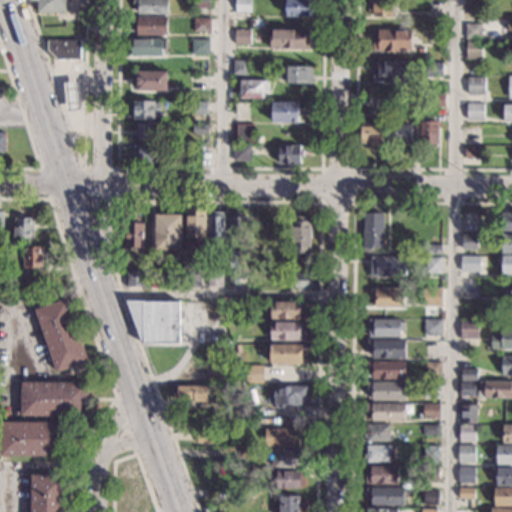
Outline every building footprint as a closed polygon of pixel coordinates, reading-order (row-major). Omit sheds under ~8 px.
[(65,0),(65,13),(37,12),(37,1),(30,1),(29,0),(65,0)] [(168,0),(168,14),(137,14),(137,6),(132,6),(132,0),(168,0)] [(251,0),(251,12),(235,12),(235,0),(251,0)] [(314,0),(314,16),(285,16),(285,0),(314,0)] [(393,0),(393,17),(371,17),(371,11),(368,11),(368,2),(371,1),(371,0),(393,0)] [(166,17),(166,34),(136,35),(136,26),(130,26),(130,16),(166,17)] [(210,32),(193,32),(193,18),(210,18),(210,32)] [(481,38),(465,38),(465,23),(481,23),(481,38)] [(250,44),(234,44),(234,29),(250,29),(250,44)] [(412,50),(372,50),(372,29),(412,29),(412,50)] [(309,48),(269,49),(269,30),(309,30),(309,48)] [(162,39),(166,39),(166,49),(162,49),(162,56),(131,56),(131,38),(162,38),(162,39)] [(81,40),(80,60),(57,60),(47,49),(47,39),(81,40)] [(209,55),(192,55),(192,39),(209,39),(209,55)] [(484,58),(466,58),(466,42),(484,42),(484,58)] [(248,75),(233,75),(233,60),(248,60),(248,75)] [(412,81),(377,82),(377,81),(372,81),(372,61),(412,61),(412,81)] [(443,77),(425,77),(425,63),(443,62),(443,77)] [(313,71),(313,78),(309,83),(286,83),(286,79),(279,79),(279,66),(307,66),(313,71)] [(169,71),(169,91),(136,91),(135,71),(169,71)] [(485,94),(467,94),(467,78),(467,77),(484,77),(485,94)] [(264,80),(271,80),(271,93),(264,93),(264,98),(239,98),(239,96),(238,96),(238,88),(240,88),(240,79),(264,79),(264,80)] [(81,109),(66,111),(62,83),(77,81),(81,109)] [(445,107),(428,107),(428,94),(445,94),(445,107)] [(155,109),(160,109),(160,119),(134,119),(134,101),(155,100),(155,109)] [(299,108),(303,108),(303,116),(299,116),(299,122),(272,122),(272,101),(299,101),(299,108)] [(207,102),(207,114),(190,114),(190,102),(207,102)] [(484,119),(466,119),(466,104),(484,104),(484,119)] [(511,121),(502,121),(502,104),(511,104),(511,121)] [(432,120),(438,120),(438,144),(437,144),(437,147),(420,147),(420,144),(419,144),(419,121),(420,112),(432,112),(432,120)] [(382,143),(381,143),(381,148),(369,148),(369,143),(361,144),(361,122),(382,122),(382,143)] [(152,127),(159,127),(159,136),(152,136),(152,140),(136,140),(136,123),(152,123),(152,127)] [(413,144),(403,144),(403,146),(395,146),(395,143),(385,144),(385,123),(412,123),(413,144)] [(209,134),(192,134),(192,124),(209,124),(209,134)] [(254,124),(254,142),(236,142),(236,124),(254,124)] [(481,135),(466,135),(466,125),(481,125),(481,135)] [(160,162),(137,162),(137,144),(160,144),(160,162)] [(208,159),(187,159),(187,145),(208,145),(208,159)] [(250,160),(232,160),(232,145),(250,145),(250,160)] [(300,149),(303,149),(303,157),(301,157),(301,164),(278,164),(278,145),(300,145),(300,149)] [(483,158),(464,158),(464,148),(483,148),(483,158)] [(205,237),(187,237),(186,207),(205,207),(205,237)] [(243,215),(245,215),(245,238),(228,238),(228,216),(230,216),(230,210),(243,210),(243,215)] [(224,229),(225,229),(225,238),(224,238),(224,240),(207,240),(207,215),(211,215),(211,211),(224,211),(224,229)] [(511,231),(500,231),(499,212),(511,212),(511,231)] [(180,250),(155,250),(154,213),(180,213),(180,250)] [(383,248),(371,248),(371,250),(364,250),(364,248),(363,248),(363,213),(383,213),(383,248)] [(271,222),(278,222),(278,249),(276,249),(276,251),(261,251),(261,249),(260,249),(260,223),(261,223),(261,216),(271,216),(271,222)] [(310,221),(311,221),(311,253),(291,253),(291,220),(291,216),(310,216),(310,221)] [(32,238),(14,238),(14,217),(32,217),(32,238)] [(478,233),(462,233),(462,219),(478,219),(478,233)] [(138,223),(142,223),(143,247),(124,247),(124,223),(132,223),(132,220),(138,220),(138,223)] [(511,253),(501,253),(501,235),(511,234),(511,253)] [(477,249),(461,249),(461,236),(477,235),(477,249)] [(442,244),(442,253),(426,253),(426,244),(442,244)] [(43,255),(44,255),(44,261),(43,261),(43,267),(34,267),(34,275),(43,275),(43,287),(25,287),(25,276),(26,276),(26,267),(21,267),(21,246),(43,246),(43,255)] [(511,274),(501,274),(501,255),(511,255),(511,274)] [(407,275),(370,276),(370,256),(407,256),(407,275)] [(480,271),(460,271),(460,256),(480,256),(480,271)] [(442,272),(425,273),(425,257),(442,257),(442,272)] [(144,286),(127,286),(126,270),(143,270),(144,286)] [(239,286),(228,286),(228,270),(239,270),(239,286)] [(290,287),(279,287),(278,270),(290,270),(290,287)] [(201,287),(187,287),(187,271),(201,271),(201,287)] [(222,271),(222,287),(208,287),(208,271),(222,271)] [(312,288),(294,288),(294,274),(312,274),(312,288)] [(478,295),(461,296),(461,277),(478,277),(478,295)] [(403,307),(373,307),(373,296),(370,296),(370,288),(374,288),(374,287),(403,287),(403,307)] [(442,306),(422,306),(422,288),(442,288),(442,306)] [(88,361),(55,372),(33,309),(67,297),(88,361)] [(178,343),(141,343),(125,300),(178,300),(178,343)] [(305,302),(305,318),(270,319),(270,302),(305,302)] [(400,319),(400,322),(404,322),(404,331),(400,331),(400,336),(368,337),(368,319),(400,319)] [(442,334),(423,334),(423,319),(442,319),(442,334)] [(301,322),(305,322),(305,339),(270,340),(270,322),(301,321),(301,322)] [(478,338),(460,338),(460,321),(478,321),(478,338)] [(511,348),(503,349),(488,349),(488,333),(500,333),(500,329),(511,329),(511,348)] [(406,340),(406,358),(371,358),(371,349),(366,349),(366,340),(406,340)] [(438,342),(438,354),(425,354),(425,341),(438,342)] [(306,363),(269,363),(269,344),(306,344),(306,363)] [(511,375),(501,375),(501,355),(511,355),(511,375)] [(405,379),(371,379),(371,371),(366,371),(366,361),(405,361),(405,379)] [(441,363),(441,378),(425,378),(425,362),(441,363)] [(263,383),(245,383),(245,364),(263,364),(263,383)] [(478,381),(460,381),(460,369),(477,369),(478,381)] [(511,398),(478,398),(478,391),(483,391),(483,381),(511,381),(511,398)] [(405,382),(405,400),(370,400),(370,391),(365,391),(365,382),(405,382)] [(476,398),(468,398),(468,395),(459,395),(459,382),(476,382),(476,398)] [(88,415),(20,416),(20,383),(57,383),(87,383),(88,415)] [(440,383),(440,398),(424,398),(424,383),(440,383)] [(209,399),(207,399),(207,401),(192,401),(192,399),(177,399),(177,398),(173,398),(173,391),(176,391),(176,385),(209,385),(209,399)] [(306,398),(300,398),(300,404),(273,404),(273,385),(306,385),(306,398)] [(404,403),(404,421),(370,421),(370,413),(366,413),(366,403),(404,403)] [(439,404),(439,418),(422,418),(422,403),(439,404)] [(476,423),(460,424),(460,405),(476,405),(476,423)] [(67,455),(0,455),(0,423),(67,423),(67,455)] [(389,441),(365,441),(365,437),(363,437),(363,433),(365,433),(365,424),(389,424),(389,441)] [(439,425),(439,435),(422,436),(422,425),(439,425)] [(475,442),(459,442),(459,425),(475,425),(475,442)] [(511,442),(502,443),(502,425),(511,425),(511,442)] [(212,443),(196,443),(196,427),(211,427),(212,443)] [(299,445),(264,445),(264,429),(299,429),(299,445)] [(389,446),(394,446),(394,458),(389,458),(389,462),(365,462),(365,458),(363,458),(363,453),(366,453),(366,445),(389,445),(389,446)] [(474,462),(458,462),(458,445),(474,445),(474,462)] [(511,465),(495,465),(495,445),(511,445),(511,465)] [(439,461),(423,462),(423,446),(439,446),(439,461)] [(260,449),(260,457),(254,457),(254,458),(241,458),(241,448),(260,449)] [(299,457),(305,457),(305,467),(273,467),(273,466),(271,466),(271,460),(273,460),(273,449),(299,449),(299,457)] [(398,483),(365,484),(365,466),(398,466),(398,483)] [(438,482),(422,482),(422,467),(438,466),(438,482)] [(511,486),(507,487),(507,485),(495,485),(495,467),(511,466),(511,486)] [(474,483),(458,483),(458,467),(474,467),(474,483)] [(239,482),(232,482),(232,485),(206,486),(206,470),(239,470),(239,482)] [(300,472),(304,472),(304,487),(300,487),(300,488),(275,489),(275,471),(300,470),(300,472)] [(65,511),(28,511),(28,474),(65,474),(65,511)] [(403,487),(404,505),(370,505),(370,500),(364,500),(364,487),(403,487)] [(511,506),(493,506),(493,487),(511,487),(511,506)] [(475,499),(458,499),(458,489),(458,488),(474,488),(475,499)] [(438,491),(439,504),(423,504),(423,491),(438,491)] [(298,511),(278,511),(278,495),(298,495),(298,511)]
